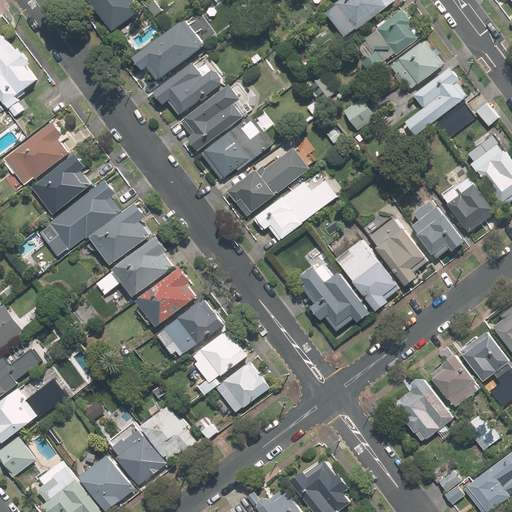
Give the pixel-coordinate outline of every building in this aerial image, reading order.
[(138,0),(95,0),(116,29),(145,9),(138,0)] [(158,0),(152,0),(149,3),(157,15),(165,9),(158,0)] [(398,1),(397,0),(344,0),(330,10),(349,35),(359,27),(361,29),(398,1)] [(416,20),(407,9),(369,39),(385,60),(397,51),(399,53),(420,37),(410,24),(416,20)] [(204,38),(214,30),(201,13),(191,20),(189,18),(137,57),(146,69),(152,64),(162,78),(208,43),(204,38)] [(0,92),(17,115),(25,109),(20,101),(22,99),(18,94),(40,78),(30,64),(35,61),(23,45),(18,49),(6,32),(0,36),(0,92)] [(446,63),(428,40),(394,66),(399,72),(397,74),(405,84),(408,82),(413,88),(446,63)] [(211,80),(214,78),(206,66),(202,69),(197,61),(157,88),(167,104),(175,98),(184,111),(217,89),(211,80)] [(463,79),(452,66),(418,94),(427,106),(408,121),(419,136),(468,97),(458,83),(459,82),(463,79)] [(320,74),(308,84),(317,94),(305,105),(315,116),(339,95),(320,74)] [(200,149),(254,112),(245,98),(250,95),(239,79),(186,116),(197,131),(191,135),(200,149)] [(364,96),(346,108),(360,129),(378,117),(364,96)] [(490,102),(480,112),(492,125),(502,115),(490,102)] [(478,117),(467,103),(439,125),(450,138),(478,117)] [(256,116),(254,113),(204,153),(224,179),(240,166),(242,169),(276,142),(267,130),(275,124),(264,110),(256,116)] [(38,178),(72,150),(62,137),(70,131),(57,116),(6,158),(27,184),(36,176),(38,178)] [(335,127),(328,133),(336,143),(343,138),(335,127)] [(511,153),(498,136),(471,156),(506,201),(511,196),(511,153)] [(261,167),(231,188),(250,215),(279,194),(278,192),(313,168),(297,145),(262,169),(261,167)] [(90,164),(80,150),(35,186),(56,213),(94,182),(84,169),(90,164)] [(341,196),(323,170),(258,216),(268,229),(272,226),(281,239),(341,196)] [(473,175),(445,197),(473,232),(500,210),(473,175)] [(92,233),(93,234),(114,264),(151,236),(149,233),(151,232),(142,219),(151,212),(141,198),(140,199),(129,184),(119,191),(111,180),(42,230),(61,255),(92,233)] [(422,219),(415,224),(437,255),(453,244),(457,249),(469,240),(438,196),(417,211),(422,219)] [(399,215),(373,234),(410,284),(422,275),(417,268),(430,258),(399,215)] [(161,235),(117,267),(118,268),(98,282),(106,293),(124,280),(136,296),(174,268),(171,264),(174,262),(167,253),(172,249),(161,235)] [(366,237),(340,256),(379,310),(392,301),(388,294),(400,285),(366,237)] [(375,311),(344,269),(337,275),(328,263),(322,267),(320,264),(305,275),(309,280),(305,284),(319,303),(315,306),(325,319),(330,316),(340,329),(357,316),(361,321),(375,311)] [(185,265),(140,298),(161,325),(195,300),(192,296),(196,293),(189,283),(195,279),(185,265)] [(228,323),(207,296),(168,327),(187,352),(213,332),(214,334),(228,323)] [(0,351),(28,329),(7,302),(0,307),(0,351)] [(511,307),(503,314),(506,318),(496,326),(511,347),(511,307)] [(250,355),(229,329),(197,354),(209,369),(205,372),(213,381),(223,373),(225,375),(250,355)] [(511,359),(491,330),(465,349),(487,380),(493,375),(502,387),(508,382),(505,378),(511,374),(511,359)] [(14,363),(6,353),(0,358),(0,399),(22,382),(20,379),(44,361),(34,348),(14,363)] [(460,353),(434,370),(458,406),(484,388),(460,353)] [(275,386),(254,359),(219,386),(238,410),(246,404),(248,407),(275,386)] [(418,432),(424,440),(458,417),(431,378),(423,375),(416,380),(414,388),(398,400),(410,417),(408,418),(418,432)] [(0,436),(5,442),(47,409),(26,382),(0,402),(0,436)] [(78,394),(70,384),(57,395),(65,405),(78,394)] [(108,411),(100,399),(85,410),(92,421),(108,411)] [(168,405),(145,421),(171,459),(185,449),(187,451),(202,440),(191,425),(194,424),(188,415),(185,417),(175,403),(169,407),(168,405)] [(505,435),(486,411),(467,425),(486,450),(505,435)] [(138,420),(112,439),(124,454),(121,456),(141,483),(171,461),(151,433),(149,435),(138,420)] [(22,435),(0,451),(0,456),(15,476),(40,458),(22,435)] [(112,452),(83,474),(109,510),(129,496),(132,499),(142,492),(112,452)] [(472,484),(490,511),(511,495),(511,453),(473,479),(475,482),(472,484)] [(48,482),(40,488),(49,500),(44,504),(50,511),(104,511),(107,511),(66,459),(43,476),(48,482)] [(307,468),(294,479),(320,511),(351,511),(353,511),(349,507),(356,501),(348,492),(355,487),(342,471),(339,473),(328,459),(311,473),(307,468)] [(449,492),(462,484),(455,473),(442,481),(449,492)] [(462,484),(449,492),(446,494),(454,505),(469,495),(462,484)] [(265,511),(307,511),(287,486),(261,507),(265,511)]
